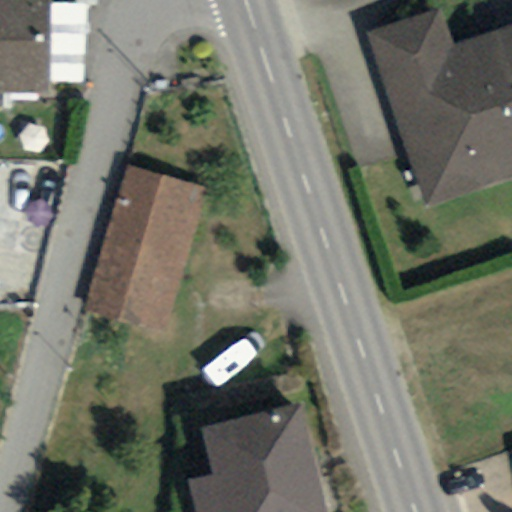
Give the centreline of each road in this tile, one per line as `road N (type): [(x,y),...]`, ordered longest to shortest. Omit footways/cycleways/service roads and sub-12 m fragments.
road 1 (secondary): [(409,511),(243,0)]
road 2 (residential): [(0,510),(118,60),(145,0)]
